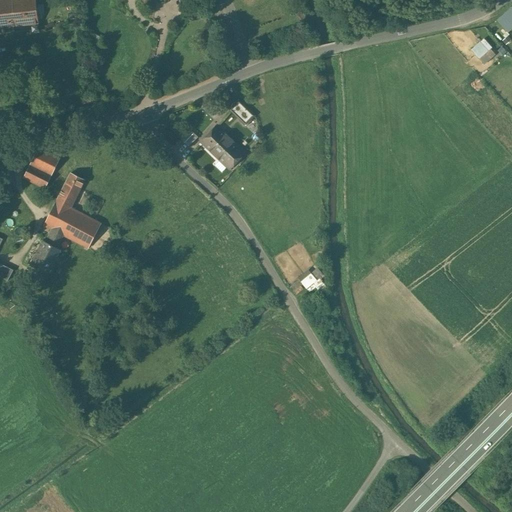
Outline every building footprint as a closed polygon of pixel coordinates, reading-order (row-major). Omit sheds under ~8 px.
[(35,0),(0,0),(0,27),(15,26),(15,30),(38,28),(35,0)] [(503,22),(511,14),(511,8),(500,19),(503,22)] [(98,35),(94,48),(105,52),(110,39),(98,35)] [(486,63),(498,52),(485,37),(472,48),(486,63)] [(242,105),(238,101),(230,109),(235,113),(242,105)] [(245,151),(216,125),(201,142),(230,167),(245,151)] [(197,137),(188,128),(181,137),(189,145),(197,137)] [(59,158),(38,148),(24,177),(44,187),(59,158)] [(70,172),(56,201),(70,208),(84,179),(70,172)] [(70,208),(56,201),(43,225),(52,229),(46,241),(43,240),(36,254),(32,253),(28,262),(48,272),(60,248),(56,247),(63,234),(77,242),(88,247),(101,222),(70,208)] [(0,242),(2,239),(0,237),(0,276),(7,280),(13,270),(0,263),(0,242)] [(312,271),(311,269),(300,275),(310,290),(323,282),(320,277),(325,274),(320,266),(312,271)]
